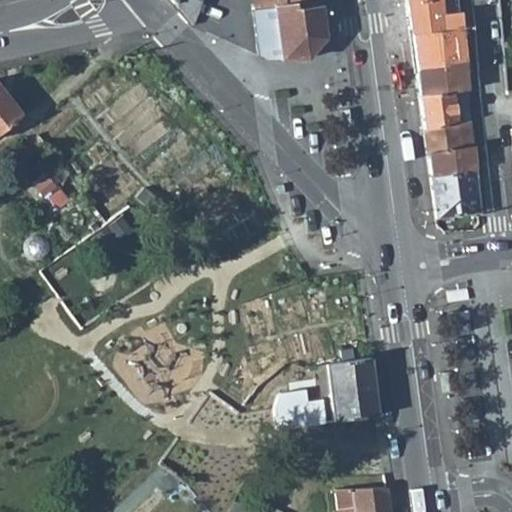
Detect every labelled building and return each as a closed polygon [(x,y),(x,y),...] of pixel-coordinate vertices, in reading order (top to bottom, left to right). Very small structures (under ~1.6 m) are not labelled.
[(173,0),(173,2),(192,25),(200,0),(173,0)] [(206,32),(216,0),(200,0),(192,25),(193,26),(206,32)] [(255,0),(257,9),(273,7),(277,39),(257,42),(258,57),(265,60),(306,59),(323,38),(323,37),(318,0),(317,0),(255,0)] [(403,0),(407,33),(437,32),(436,14),(458,13),(458,7),(457,0),(403,0)] [(436,14),(437,32),(407,33),(416,96),(446,92),(446,94),(465,92),(458,13),(436,14)] [(197,154),(168,175),(203,222),(265,177),(158,30),(95,76),(103,86),(121,73),(148,110),(159,103),(197,154)] [(0,131),(19,116),(0,91),(0,131)] [(416,96),(420,127),(468,120),(465,92),(446,94),(446,92),(416,96)] [(86,130),(71,113),(55,125),(70,143),(86,130)] [(424,151),(470,145),(472,145),(468,120),(420,127),(424,151)] [(70,143),(55,125),(43,135),(60,159),(75,148),(70,143)] [(473,168),(470,145),(424,151),(427,177),(473,168)] [(70,172),(84,161),(76,151),(62,162),(70,172)] [(477,212),(473,168),(427,177),(433,218),(477,212)] [(265,290),(263,287),(303,268),(294,249),(228,281),(239,303),(265,290)] [(314,366),(318,398),(305,401),(303,389),(281,393),(278,395),(274,407),(275,419),(276,428),(376,416),(368,359),(324,364),(314,365),(314,366)] [(448,387),(446,372),(442,372),(439,372),(441,388),(448,387)] [(387,511),(385,488),(339,488),(338,488),(341,511),(387,511)] [(240,503),(240,498),(234,497),(225,511),(278,511),(278,509),(240,503)]
